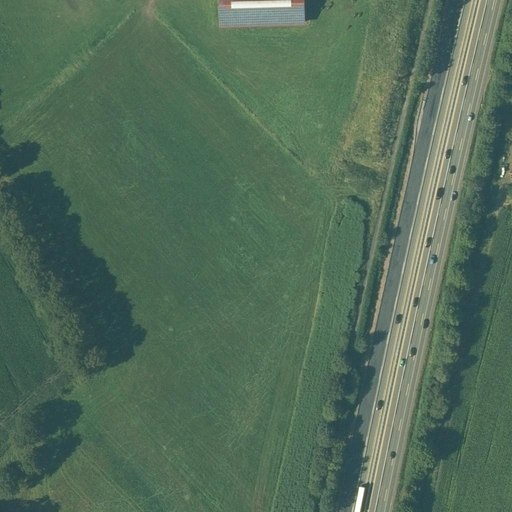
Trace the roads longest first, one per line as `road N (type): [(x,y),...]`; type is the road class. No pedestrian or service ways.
road 1 (motorway): [(377,511),(489,0)]
road 2 (motorway): [(463,0),(351,511)]
